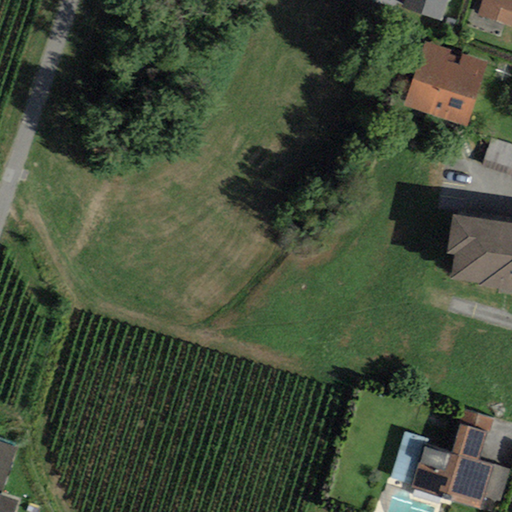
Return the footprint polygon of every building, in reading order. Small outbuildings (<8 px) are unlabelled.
[(442,18),(447,0),(406,0),(404,7),(442,18)] [(511,26),(511,0),(482,0),(477,15),(511,26)] [(467,128),(488,64),(423,42),(401,107),(467,128)] [(511,144),(490,138),(482,162),(511,171),(511,144)] [(511,223),(452,215),(446,254),(455,255),(451,282),(511,290),(511,223)] [(463,411),(459,425),(486,433),(489,434),(493,420),(463,411)] [(451,453),(425,445),(413,485),(412,489),(482,509),(485,498),(494,466),(477,461),(486,433),(459,425),(451,453)] [(425,445),(427,438),(404,432),(390,478),(413,485),(425,445)] [(0,494),(16,448),(0,442),(0,494)] [(511,470),(494,466),(485,498),(501,503),(511,470)] [(0,494),(0,511),(14,511),(18,500),(0,494)]
